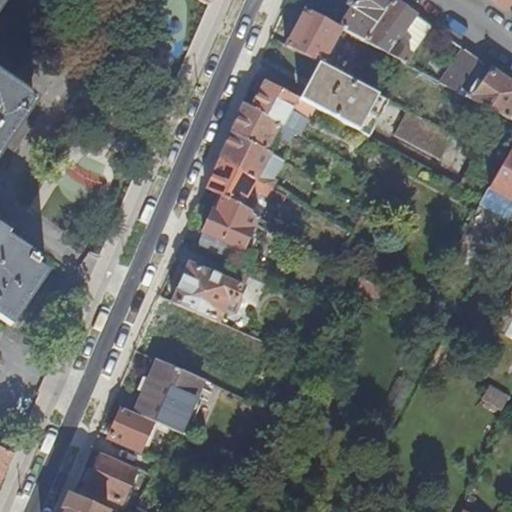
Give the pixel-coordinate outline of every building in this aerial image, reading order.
[(310,0),(287,0),(287,1),(305,10),(310,0)] [(366,43),(395,0),(393,0),(353,0),(350,5),(355,9),(341,29),(366,43)] [(406,65),(412,55),(397,45),(417,16),(395,0),(366,43),(406,65)] [(322,66),(341,29),(305,10),(286,46),(320,64),(322,66)] [(412,55),(430,25),(417,16),(397,45),(412,55)] [(442,84),(458,93),(461,88),(475,67),(480,60),(466,50),(460,58),(442,84)] [(384,98),(322,66),(320,64),(301,100),(316,108),(365,134),(384,98)] [(511,121),(511,82),(493,69),(482,84),(478,81),(471,93),(461,88),(458,93),(511,121)] [(0,153),(35,104),(0,79),(0,153)] [(316,108),(301,100),(265,81),(251,108),(283,126),(292,108),(311,118),(316,108)] [(251,108),(242,104),(231,131),(265,150),(276,131),(281,133),(281,140),(289,144),(296,133),(283,126),(251,108)] [(292,108),(283,126),(296,133),(301,136),(311,118),(292,108)] [(456,137),(409,112),(397,135),(444,160),(456,137)] [(265,150),(231,131),(218,159),(272,189),(276,181),(274,180),(284,161),(265,150)] [(490,188),(511,201),(511,148),(504,162),(490,188)] [(484,198),(490,188),(504,162),(482,150),(462,186),(484,198)] [(272,189),(218,159),(206,188),(219,195),(223,197),(242,208),(252,189),(267,198),(272,189)] [(56,189),(84,201),(95,174),(68,162),(56,189)] [(223,197),(219,195),(212,211),(216,212),(223,197)] [(258,217),(242,208),(223,197),(216,212),(212,211),(203,233),(244,250),(258,218),(258,217)] [(28,258),(33,252),(7,234),(8,232),(0,225),(0,318),(10,325),(44,275),(35,268),(37,265),(28,258)] [(203,233),(196,249),(226,262),(237,266),(244,250),(203,233)] [(362,260),(343,250),(337,261),(356,272),(362,260)] [(190,264),(173,303),(218,322),(224,309),(233,313),(250,273),(237,266),(226,262),(220,277),(190,264)] [(511,294),(493,328),(511,338),(511,294)] [(203,380),(159,361),(136,414),(154,422),(180,433),(203,380)] [(482,399),(500,411),(508,398),(490,386),(482,399)] [(136,414),(121,408),(109,438),(141,451),(154,422),(136,414)] [(0,448),(13,454),(21,436),(1,428),(0,431),(0,448)] [(0,448),(0,484),(13,454),(0,448)] [(136,469),(101,454),(87,488),(122,504),(136,469)] [(72,496),(65,511),(106,511),(107,511),(72,496)]
